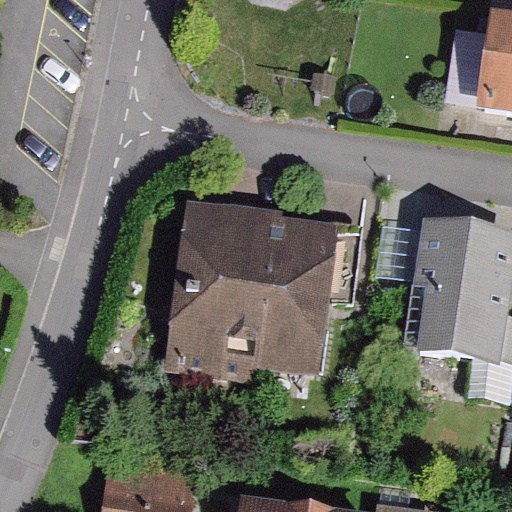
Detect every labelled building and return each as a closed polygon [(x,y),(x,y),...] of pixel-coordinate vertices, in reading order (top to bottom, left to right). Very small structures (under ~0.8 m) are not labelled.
[(480,104),(511,108),(511,10),(494,8),(480,104)] [(254,365),(318,373),(338,220),(188,201),(166,371),(251,382),(254,365)] [(417,350),(474,360),(511,367),(511,319),(507,318),(511,289),(511,233),(426,219),(415,283),(427,285),(417,350)] [(509,405),(511,388),(511,367),(474,360),(467,396),(509,405)] [(102,511),(179,511),(183,480),(107,471),(102,511)]
